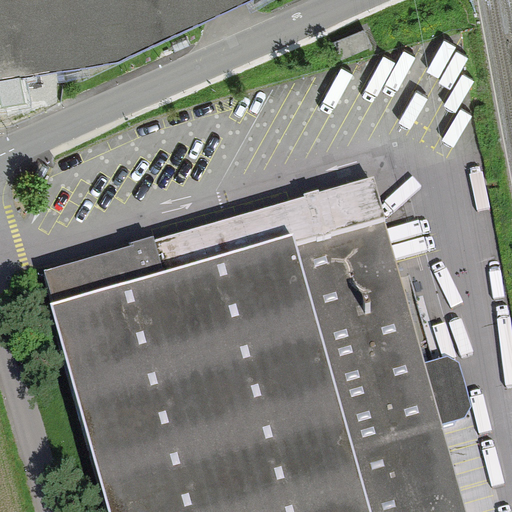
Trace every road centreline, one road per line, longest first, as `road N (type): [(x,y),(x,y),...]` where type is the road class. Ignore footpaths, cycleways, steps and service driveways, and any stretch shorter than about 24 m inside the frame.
road 1 (tertiary): [(349,0),(0,156)]
road 2 (unclassified): [(53,511),(0,324)]
